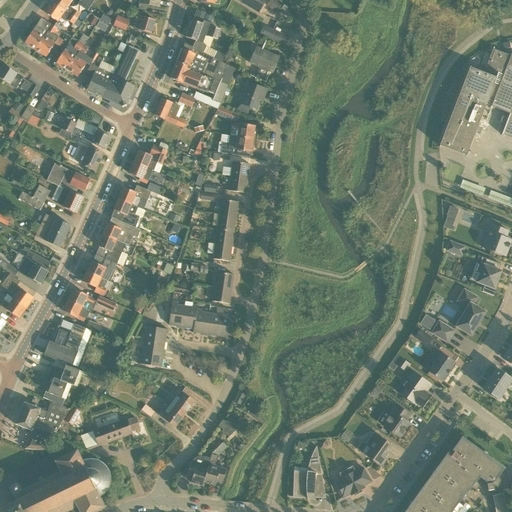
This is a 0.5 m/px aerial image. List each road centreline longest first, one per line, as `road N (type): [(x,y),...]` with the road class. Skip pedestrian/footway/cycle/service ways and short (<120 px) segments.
road 1 (tertiary): [(10,374),(130,126)]
road 2 (residential): [(157,500),(165,473),(227,388),(252,307)]
road 3 (residential): [(272,174),(301,46),(295,0)]
road 4 (residential): [(252,307),(234,291),(251,180),(257,172),(272,174)]
road 5 (residential): [(130,126),(2,48)]
road 6 (residential): [(365,511),(454,394)]
road 7 (tertiary): [(130,126),(179,0)]
road 8 (residential): [(252,307),(272,174)]
road 9 (unknown): [(221,398),(180,366),(180,349),(242,348)]
road 10 (residential): [(279,511),(157,500)]
